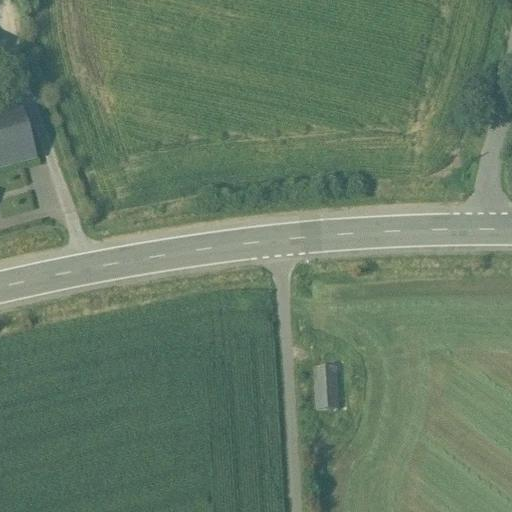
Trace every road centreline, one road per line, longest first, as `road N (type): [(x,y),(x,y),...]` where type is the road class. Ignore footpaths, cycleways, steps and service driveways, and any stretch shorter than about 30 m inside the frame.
road 1 (secondary): [(282,240),(104,261),(0,284)]
road 2 (unclassified): [(282,240),(297,511)]
road 3 (secondary): [(479,226),(282,240)]
road 4 (unclassified): [(511,73),(479,226)]
